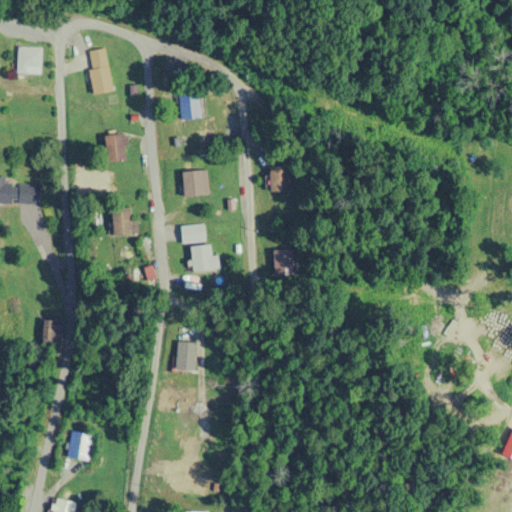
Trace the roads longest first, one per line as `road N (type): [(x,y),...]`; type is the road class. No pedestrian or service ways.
road 1 (residential): [(33,511),(71,311),(59,39),(74,22)]
road 2 (residential): [(134,511),(164,281),(144,39)]
road 3 (residential): [(240,89),(254,327)]
road 4 (residential): [(74,22),(144,39),(224,73),(240,89)]
